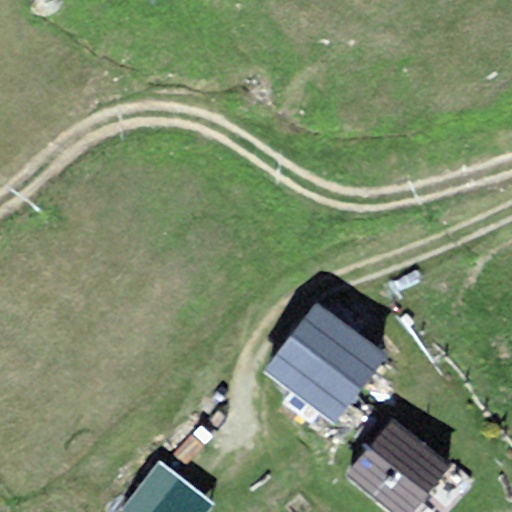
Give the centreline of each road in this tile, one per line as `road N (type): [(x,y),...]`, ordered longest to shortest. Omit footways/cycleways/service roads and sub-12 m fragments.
road 1 (track): [(0,187),(100,116),(230,115),(404,154),(511,158)]
road 2 (track): [(511,213),(317,292),(251,336),(238,402)]
